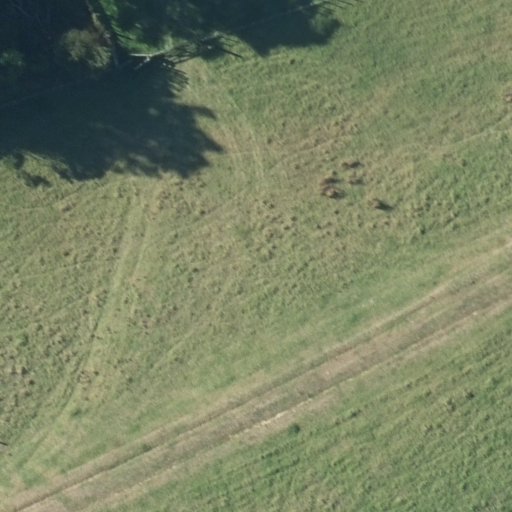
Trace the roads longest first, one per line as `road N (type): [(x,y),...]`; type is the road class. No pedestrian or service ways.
road 1 (unknown): [(19,511),(511,252)]
road 2 (unknown): [(0,459),(48,384),(153,154),(175,48),(170,0)]
